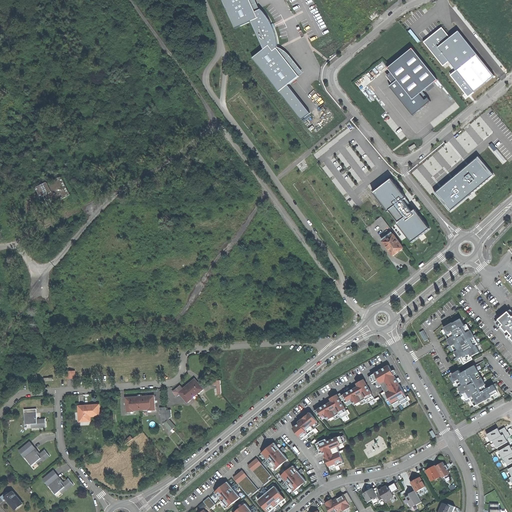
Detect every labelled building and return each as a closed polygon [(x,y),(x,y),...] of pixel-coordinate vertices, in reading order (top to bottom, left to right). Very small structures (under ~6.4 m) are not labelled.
[(250,0),(223,0),(235,28),(253,22),(259,19),(257,12),(250,0)] [(293,1),(287,4),(293,15),(299,12),(293,1)] [(262,10),(257,12),(259,19),(253,22),(265,50),(270,46),(274,52),(278,49),(279,47),(279,41),(277,36),(275,32),(273,25),(270,20),(267,16),(262,10)] [(443,28),(425,42),(444,66),(450,61),(458,71),(479,55),(460,32),(452,39),(443,28)] [(265,50),(254,58),(280,92),(289,85),(300,77),(278,49),(274,52),(270,46),(265,50)] [(414,98),(438,80),(414,48),(390,67),(414,98)] [(312,114),(289,85),(280,92),(303,121),(312,114)] [(480,157),(435,194),(451,212),(495,175),(480,157)] [(394,180),(376,193),(390,212),(392,211),(401,222),(399,224),(413,243),(431,229),(417,211),(416,213),(406,200),(408,199),(394,180)] [(384,232),(390,228),(382,218),(377,222),(384,232)] [(394,258),(405,249),(392,233),(384,239),(385,239),(383,241),(384,243),(384,245),(394,258)] [(511,316),(508,312),(499,319),(504,324),(502,326),(507,332),(508,331),(511,335),(511,337),(511,339),(511,340),(511,316)] [(461,318),(444,327),(447,333),(445,334),(446,336),(448,335),(449,335),(451,338),(448,339),(451,345),(447,347),(449,349),(453,347),(456,352),(455,352),(458,357),(454,359),(456,361),(460,359),(459,359),(461,358),(464,364),(474,359),(472,356),(480,352),(477,347),(482,345),(480,343),(478,344),(475,338),(477,337),(476,335),(475,336),(472,330),(471,330),(467,324),(465,322),(464,323),(461,318)] [(424,330),(420,332),(425,341),(429,339),(424,330)] [(401,387),(389,365),(369,377),(372,384),(379,380),(385,390),(385,391),(382,394),(383,395),(386,393),(394,407),(401,403),(402,405),(411,400),(409,396),(407,397),(401,387)] [(457,372),(452,374),(455,380),(453,381),(454,383),(457,382),(463,392),(460,394),(461,396),(464,394),(467,400),(465,401),(467,403),(472,400),(475,406),(492,397),(492,396),(498,392),(495,387),(498,386),(496,383),(494,385),(487,389),(485,385),(486,385),(475,365),(461,373),(460,370),(459,370),(458,368),(456,369),(457,372)] [(192,382),(188,385),(196,395),(204,389),(196,379),(192,382)] [(341,393),(331,399),(332,402),(331,402),(327,404),(315,411),(320,417),(325,415),(328,420),(330,419),(331,421),(335,419),(334,417),(339,414),(342,418),(350,414),(348,410),(347,411),(341,401),(344,400),(346,403),(352,400),(355,405),(356,404),(357,406),(361,404),(360,402),(366,399),(368,403),(375,399),(364,380),(357,384),(359,387),(357,387),(354,389),(342,396),(341,393)] [(188,402),(196,395),(188,385),(184,388),(182,385),(179,388),(174,391),(178,396),(181,394),(188,402)] [(147,396),(141,396),(142,409),(149,409),(149,410),(156,409),(155,395),(147,396)] [(133,396),(127,397),(128,411),(134,411),(134,410),(142,409),(141,396),(133,396)] [(92,415),(102,415),(101,403),(90,404),(80,405),(81,421),(92,420),(92,415)] [(167,406),(161,406),(162,421),(164,423),(165,422),(171,430),(176,426),(170,418),(173,416),(172,409),(167,409),(167,406)] [(31,427),(46,426),(46,423),(46,419),(37,419),(37,408),(26,409),(26,413),(25,413),(25,422),(31,422),(31,424),(31,427)] [(301,420),(298,422),(299,423),(293,428),(302,440),(315,429),(312,426),(318,422),(310,413),(301,420)] [(498,428),(487,434),(491,442),(493,441),(497,448),(508,442),(507,439),(511,437),(508,432),(506,429),(505,427),(499,431),(498,428)] [(132,435),(124,442),(126,444),(134,438),(132,435)] [(320,454),(323,452),(324,454),(330,469),(336,467),(339,465),(345,463),(341,454),(340,452),(337,446),(344,443),(341,436),(328,442),(326,439),(316,443),(320,454)] [(30,442),(20,450),(31,464),(35,460),(36,462),(39,465),(50,455),(47,452),(45,449),(39,454),(35,449),(35,448),(33,446),(30,442)] [(288,460),(289,459),(283,452),(280,450),(275,443),(274,443),(275,444),(269,448),(269,447),(262,453),(266,459),(268,460),(274,455),(276,458),(270,463),(271,465),(276,470),(283,464),(282,464),(288,459),(288,460)] [(510,445),(499,451),(503,458),(504,458),(508,465),(511,462),(511,446),(511,447),(510,445)] [(270,463),(276,458),(274,455),(268,460),(269,462),(270,463)] [(272,476),(257,458),(248,466),(265,485),(270,480),(269,479),(272,476)] [(443,462),(436,466),(442,476),(443,477),(450,473),(448,469),(449,468),(448,467),(447,465),(445,465),(443,462)] [(436,466),(436,465),(430,468),(431,469),(427,471),(432,481),(436,478),(437,479),(442,476),(436,466)] [(306,481),(307,481),(301,474),(298,471),(294,466),(293,466),(293,467),(281,476),(284,481),(286,482),(292,477),(294,479),(288,485),(289,486),(294,492),(301,486),(300,485),(306,481)] [(55,492),(59,489),(60,491),(62,494),(74,484),(71,481),(69,478),(63,483),(58,478),(58,476),(57,474),(54,470),(44,479),(55,492)] [(259,490),(243,470),(234,478),(248,495),(252,493),(253,494),(259,490)] [(288,485),(294,479),(292,477),(286,482),(287,483),(288,485)] [(416,491),(416,492),(426,487),(425,485),(420,477),(415,480),(411,483),(416,491)] [(228,482),(215,492),(228,508),(228,507),(233,503),(234,503),(241,497),(236,492),(235,490),(234,489),(232,487),(231,486),(228,482)] [(385,487),(379,490),(386,502),(391,500),(390,499),(394,496),(392,493),(399,489),(395,483),(388,487),(387,486),(385,487)] [(268,511),(269,511),(276,507),(278,505),(285,499),(285,498),(285,499),(280,493),(281,493),(275,486),(269,491),(268,492),(266,493),(265,494),(263,495),(258,500),(264,507),(269,511),(268,511)] [(368,491),(364,494),(368,502),(377,497),(373,488),(368,491)] [(18,503),(21,500),(13,491),(9,494),(7,491),(1,497),(4,501),(6,499),(8,498),(9,499),(8,500),(9,502),(14,509),(19,505),(18,503)] [(416,492),(416,491),(411,493),(412,494),(410,495),(406,498),(412,507),(416,505),(417,505),(418,504),(422,502),(416,492)] [(348,492),(343,495),(348,503),(353,501),(348,492)] [(350,505),(348,503),(343,495),(335,500),(333,501),(332,500),(326,503),(327,505),(326,505),(329,511),(338,511),(343,509),(344,511),(350,507),(349,506),(350,505)] [(204,501),(210,509),(216,505),(209,497),(204,501)] [(457,507),(443,502),(438,511),(455,511),(457,507)] [(252,511),(252,510),(250,509),(246,503),(239,509),(239,510),(236,511),(252,511)]
